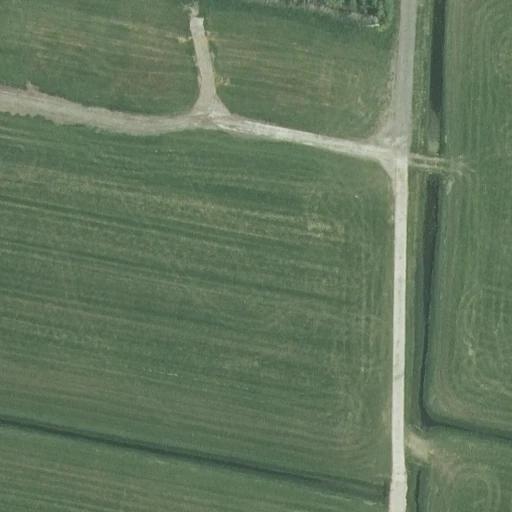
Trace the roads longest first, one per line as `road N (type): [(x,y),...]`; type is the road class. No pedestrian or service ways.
road 1 (track): [(205,104),(232,125),(402,157),(396,510)]
road 2 (track): [(0,98),(140,126),(182,123),(205,104),(196,23)]
road 3 (track): [(407,0),(402,157)]
